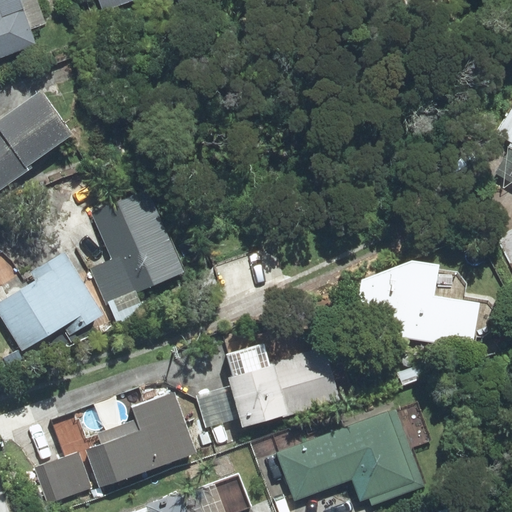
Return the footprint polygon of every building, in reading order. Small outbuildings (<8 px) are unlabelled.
[(0,0),(0,56),(37,43),(25,12),(7,18),(0,0)] [(98,0),(103,13),(139,0),(98,0)] [(46,93),(0,126),(0,191),(78,137),(46,93)] [(99,268),(113,300),(186,268),(153,192),(93,217),(113,262),(99,268)] [(270,215),(230,215),(231,250),(270,250),(270,215)] [(75,262),(2,305),(28,349),(66,326),(69,332),(105,311),(75,262)] [(376,277),(367,326),(466,342),(493,325),(497,300),(469,295),(472,282),(464,273),(410,264),(376,277)] [(330,355),(236,379),(248,423),(341,399),(330,355)] [(230,389),(201,395),(207,425),(236,419),(230,389)] [(199,448),(180,395),(143,409),(150,428),(95,448),(107,481),(199,448)] [(425,482),(400,412),(284,454),(300,497),(357,476),(365,498),(375,495),(377,499),(425,482)] [(91,484),(81,457),(41,471),(51,499),(91,484)] [(191,511),(185,492),(130,511),(191,511)]
